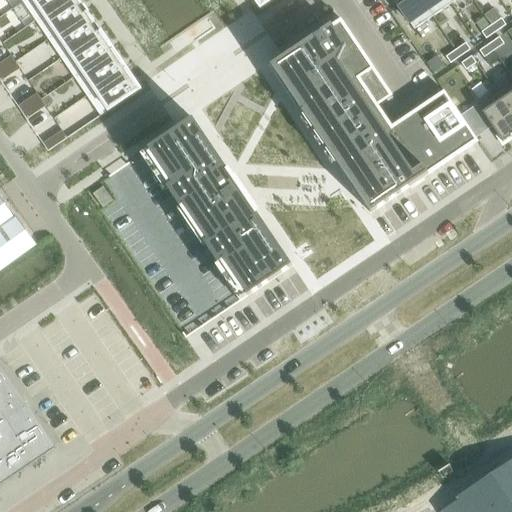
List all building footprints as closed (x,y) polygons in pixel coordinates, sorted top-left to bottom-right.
[(28,0),(24,3),(36,22),(69,0),(28,0)] [(69,0),(36,22),(49,41),(89,14),(88,13),(88,14),(86,11),(85,11),(82,6),(83,6),(81,3),(80,3),(78,0),(69,0)] [(255,0),(260,7),(260,8),(261,8),(262,9),(274,0),(255,0)] [(420,0),(393,0),(415,31),(433,18),(420,0)] [(446,0),(420,0),(433,18),(451,6),(446,0)] [(89,14),(49,41),(62,60),(102,33),(101,32),(98,29),(98,30),(95,25),(96,25),(94,21),(93,22),(90,17),(91,16),(89,14)] [(501,19),(491,26),(496,33),(506,26),(501,19)] [(278,63),(272,67),(274,71),(275,70),(279,76),(278,77),(280,79),(281,81),(281,80),(286,88),(288,90),(288,91),(289,93),(290,93),(298,105),(297,105),(298,105),(299,108),(300,107),(304,113),(303,113),(305,117),(306,116),(307,117),(315,129),(315,130),(315,131),(317,134),(318,133),(319,134),(326,146),(327,147),(326,148),(329,151),(330,151),(330,152),(338,163),(339,164),(338,165),(340,169),(341,168),(346,176),(354,188),(354,189),(355,191),(356,191),(364,202),(363,203),(365,205),(366,205),(369,210),(369,211),(371,214),(377,210),(386,204),(390,202),(389,201),(398,196),(401,194),(401,193),(410,188),(412,187),(412,186),(423,178),(453,158),(454,159),(458,156),(457,155),(473,145),(473,146),(478,143),(476,139),(461,117),(444,93),(443,93),(443,94),(433,101),(433,100),(433,101),(426,105),(427,106),(411,117),(410,116),(406,119),(393,128),(392,127),(383,115),(384,114),(381,111),(380,111),(378,108),(379,107),(378,106),(393,96),(368,60),(367,61),(360,50),(361,49),(357,44),(357,45),(349,34),(350,33),(341,20),(337,23),(338,24),(333,27),(332,27),(313,39),(314,40),(305,46),(304,45),(300,48),(301,49),(292,55),(291,54),(287,57),(287,58),(285,60),(279,64),(278,63)] [(491,26),(482,33),(486,40),(496,33),(491,26)] [(102,33),(62,60),(75,79),(115,52),(114,51),(113,51),(111,48),(108,44),(109,43),(107,40),(106,41),(102,36),(103,35),(102,33)] [(494,52),(504,45),(500,38),(490,45),(494,52)] [(466,44),(456,51),(460,58),(471,51),(466,44)] [(484,58),(494,52),(490,45),(480,52),(484,58)] [(456,51),(446,58),(451,64),(460,58),(456,51)] [(115,52),(75,79),(88,98),(128,71),(127,70),(126,70),(124,67),(121,63),(122,62),(120,59),(119,60),(115,55),(116,54),(115,52)] [(12,57),(2,63),(11,76),(21,70),(12,57)] [(466,71),(476,64),(472,57),(462,64),(466,71)] [(2,63),(0,64),(0,80),(2,83),(11,76),(2,63)] [(128,71),(88,98),(101,117),(140,91),(140,90),(140,89),(140,88),(139,89),(137,86),(134,82),(135,81),(133,78),(132,79),(128,73),(129,73),(128,71)] [(511,82),(496,93),(511,116),(511,82)] [(511,139),(511,116),(496,93),(477,106),(503,144),(511,138),(511,139)] [(38,94),(28,101),(37,114),(47,108),(38,94)] [(28,101),(18,108),(27,121),(37,114),(28,101)] [(492,128),(477,106),(461,117),(476,139),(492,128)] [(146,153),(141,156),(142,157),(145,155),(147,158),(147,157),(148,158),(153,166),(157,171),(156,172),(158,174),(158,175),(159,175),(163,181),(169,189),(168,189),(168,190),(170,193),(171,192),(174,196),(179,204),(180,206),(180,207),(182,210),(183,209),(184,212),(187,216),(189,219),(193,225),(192,226),(194,228),(195,229),(196,229),(200,235),(205,242),(206,244),(206,245),(208,248),(209,248),(210,250),(213,255),(215,258),(217,261),(218,262),(217,262),(219,265),(220,266),(225,273),(230,279),(229,280),(230,281),(231,283),(232,283),(236,288),(241,296),(241,297),(243,300),(240,302),(240,303),(246,299),(245,298),(248,297),(249,298),(252,295),(252,294),(269,283),(269,284),(283,274),(282,273),(289,269),(289,270),(293,268),(293,267),(290,263),(289,263),(280,250),(281,250),(278,245),(277,246),(269,233),(269,232),(266,228),(258,216),(255,211),(245,196),(242,192),(232,176),(229,172),(228,172),(220,160),(221,160),(218,156),(217,156),(208,143),(209,143),(206,138),(205,139),(196,126),(197,125),(194,120),(190,123),(191,123),(184,128),(183,127),(179,130),(170,136),(171,137),(153,149),(153,148),(151,149),(150,150),(151,151),(147,153),(147,152),(146,153)] [(63,132),(44,145),(49,153),(68,140),(63,132)] [(0,197),(0,272),(37,246),(17,218),(15,219),(0,197)] [(0,486),(57,449),(29,407),(0,364),(0,486)] [(459,504),(446,511),(511,511),(511,463),(457,501),(459,504)]
